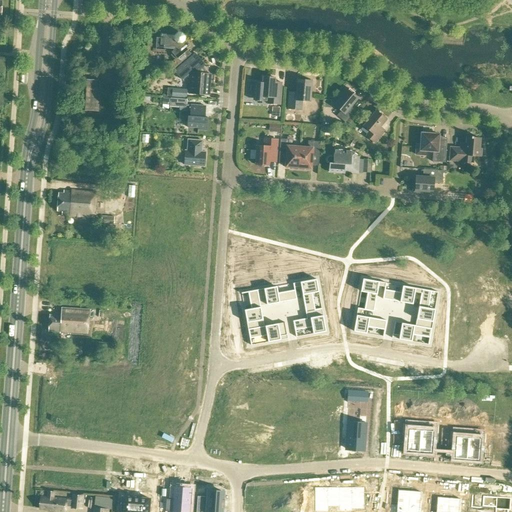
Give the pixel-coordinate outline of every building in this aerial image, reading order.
[(185,48),(187,46),(188,46),(188,45),(188,44),(187,44),(184,41),(185,37),(182,33),(177,33),(174,36),(162,35),(162,34),(161,34),(160,34),(160,35),(160,36),(161,36),(160,39),(157,39),(156,49),(164,50),(172,53),(174,55),(173,57),(174,59),(177,62),(189,52),(187,50),(185,48)] [(195,54),(174,72),(181,80),(186,75),(189,79),(189,87),(188,93),(209,95),(210,88),(211,75),(198,74),(198,71),(205,65),(195,54)] [(262,83),(254,83),(252,101),(261,101),(261,97),(268,98),(267,104),(280,105),(281,92),(274,91),(275,78),(263,77),(262,83)] [(98,111),(100,80),(83,79),(82,110),(98,111)] [(310,102),(312,81),(297,80),(296,93),(289,92),(287,109),(301,110),(302,101),(310,102)] [(169,89),(168,96),(186,98),(187,89),(172,88),(172,90),(169,89)] [(350,107),(357,99),(353,95),(355,93),(349,89),(348,90),(347,90),(334,105),(341,111),(337,116),(345,123),(355,111),(350,107)] [(187,109),(187,99),(170,98),(169,107),(187,109)] [(207,131),(208,118),(205,117),(206,106),(190,105),(189,116),(188,116),(187,127),(198,128),(197,130),(207,131)] [(272,107),(271,116),(279,116),(280,107),(272,107)] [(377,130),(386,119),(376,111),(364,126),(370,131),(366,136),(374,143),(382,134),(377,130)] [(269,123),(269,131),(279,132),(279,124),(269,123)] [(445,163),(447,139),(439,138),(439,135),(421,133),(420,145),(416,145),(415,155),(426,156),(426,151),(433,152),(432,162),(445,163)] [(481,157),(481,149),(479,149),(480,139),(473,138),(473,137),(466,137),(465,145),(462,145),(462,148),(450,147),(449,161),(458,162),(470,163),(470,156),(481,157)] [(257,146),(255,165),(256,165),(257,166),(258,167),(260,167),(261,167),(262,165),(268,166),(268,162),(275,162),(277,140),(265,139),(264,147),(257,146)] [(298,170),(300,147),(292,146),(292,140),(280,139),(279,154),(286,154),(285,167),(291,168),(291,169),(298,170)] [(204,166),(205,152),(201,152),(202,141),(188,140),(187,151),(185,151),(184,165),(204,166)] [(307,148),(300,147),(298,170),(305,171),(305,169),(311,169),(312,156),(319,157),(320,142),(308,141),(307,148)] [(357,173),(359,157),(351,151),(334,150),(333,157),(330,157),(328,157),(327,158),(326,160),(327,161),(328,163),(329,163),(329,172),(344,174),(344,172),(357,173)] [(363,159),(363,172),(370,172),(371,159),(363,159)] [(442,184),(443,171),(440,171),(423,169),(423,177),(416,177),(415,185),(413,184),(412,193),(423,193),(423,191),(433,192),(433,183),(442,184)] [(155,193),(154,206),(187,208),(188,201),(201,202),(202,186),(179,185),(179,195),(155,193)] [(94,217),(96,193),(63,191),(63,193),(58,193),(57,211),(62,211),(62,215),(94,217)] [(465,202),(466,195),(443,193),(443,200),(465,202)] [(171,215),(171,222),(176,223),(175,234),(198,236),(199,224),(190,223),(191,217),(171,215)] [(139,226),(139,241),(150,241),(150,226),(139,226)] [(172,246),(171,253),(188,254),(189,248),(198,248),(198,236),(175,234),(174,246),(172,246)] [(112,248),(110,267),(128,268),(129,249),(112,248)] [(61,261),(60,282),(88,284),(89,265),(93,265),(94,256),(80,255),(79,262),(61,261)] [(165,259),(164,274),(173,274),(172,285),(193,286),(195,271),(186,271),(186,260),(165,259)] [(486,262),(476,264),(480,282),(489,280),(489,281),(497,279),(494,269),(487,270),(486,262)] [(476,264),(457,268),(459,278),(468,276),(470,284),(480,282),(476,264)] [(316,279),(293,284),(293,288),(294,287),(301,286),(305,312),(314,311),(314,310),(311,293),(318,292),(316,279)] [(363,279),(360,292),(367,293),(364,310),(373,312),(378,286),(384,287),(385,287),(386,283),(363,279)] [(489,280),(480,282),(483,300),(499,297),(498,286),(491,288),(489,281),(489,280)] [(470,284),(463,285),(465,295),(472,294),(473,301),(473,302),(483,300),(480,282),(470,284)] [(384,290),(382,299),(412,305),(414,292),(421,294),(422,289),(402,286),(401,293),(384,290)] [(276,287),(257,290),(258,294),(264,293),(267,305),(296,300),(295,290),(294,291),(278,294),(276,287)] [(421,294),(416,319),(428,322),(427,328),(431,329),(435,309),(428,308),(430,292),(431,291),(422,289),(421,294)] [(251,309),(244,310),(248,329),(252,329),(251,322),(263,320),(258,294),(257,290),(248,292),(248,293),(251,309)] [(499,297),(483,300),(486,318),(491,317),(496,316),(495,308),(501,307),(499,297)] [(473,301),(466,303),(468,313),(475,312),(477,320),(486,318),(483,300),(473,302),(473,301)] [(161,301),(160,319),(194,320),(194,301),(161,301)] [(89,336),(90,310),(62,308),(61,316),(49,315),(48,331),(60,332),(60,334),(89,336)] [(319,316),(293,321),(294,330),(295,330),(312,327),(313,334),(326,332),(321,308),(317,309),(319,316)] [(357,308),(353,332),(366,334),(367,327),(384,330),(385,330),(386,321),(360,316),(361,309),(357,308)] [(392,334),(392,338),(411,342),(413,335),(429,338),(430,338),(431,329),(427,328),(401,323),(400,332),(399,336),(393,334),(392,334)] [(252,329),(248,329),(249,338),(250,338),(266,335),(268,342),(287,339),(287,335),(280,336),(278,324),(252,329)] [(166,329),(165,347),(168,347),(171,347),(190,349),(191,343),(191,337),(178,336),(179,329),(166,329)] [(99,342),(99,350),(111,352),(112,343),(99,342)] [(171,347),(170,359),(189,360),(190,351),(190,349),(171,347)] [(166,376),(164,407),(186,409),(188,378),(166,376)] [(55,383),(54,401),(79,402),(80,384),(55,383)] [(497,404),(496,416),(506,417),(507,405),(497,404)] [(299,419),(298,432),(304,432),(303,449),(306,450),(305,451),(312,452),(312,450),(316,450),(318,427),(305,426),(305,419),(299,419)] [(318,427),(316,450),(320,451),(320,452),(326,453),(326,451),(329,451),(330,434),(337,435),(338,422),(325,421),(325,428),(318,427)] [(348,423),(346,449),(363,451),(365,424),(348,423)] [(403,424),(402,436),(408,436),(407,451),(419,452),(421,425),(403,424)] [(421,425),(419,452),(430,453),(432,438),(438,438),(439,427),(421,425)] [(220,426),(217,450),(233,452),(236,428),(220,426)] [(450,431),(449,443),(455,444),(454,459),(466,459),(468,433),(450,431)] [(468,433),(466,459),(478,460),(479,445),(485,446),(486,434),(468,433)] [(511,443),(500,442),(498,460),(506,460),(506,462),(507,462),(508,460),(511,461),(511,463),(511,462),(511,443)] [(166,499),(165,511),(176,511),(188,511),(190,489),(174,488),(173,500),(166,499)] [(314,488),(315,511),(328,511),(328,507),(328,488),(314,488)] [(328,488),(328,507),(339,507),(339,488),(328,488)] [(339,507),(339,511),(351,511),(351,509),(351,488),(339,488),(339,507)] [(351,488),(351,509),(364,509),(364,488),(351,488)] [(307,511),(306,489),(293,490),(295,510),(303,509),(303,511),(307,511)] [(293,490),(280,491),(282,511),(286,511),(286,510),(295,510),(293,490)] [(391,505),(390,511),(408,511),(410,491),(398,490),(397,505),(391,505)] [(197,496),(196,511),(221,511),(222,507),(224,507),(224,500),(223,500),(223,492),(208,491),(207,497),(197,496)] [(282,511),(280,491),(268,492),(270,511),(278,511),(282,511)] [(410,491),(408,511),(420,511),(422,492),(410,491)] [(82,510),(83,496),(73,495),(72,501),(53,499),(54,493),(48,492),(47,498),(41,497),(39,509),(48,510),(48,511),(65,511),(66,507),(71,508),(82,510)] [(268,492),(255,492),(256,511),(263,511),(270,511),(268,492)] [(95,506),(111,508),(112,498),(96,496),(95,506)] [(511,498),(472,496),(471,508),(481,509),(481,508),(483,507),(495,508),(494,511),(507,511),(508,510),(510,511),(510,510),(510,499),(511,499),(511,498)] [(122,497),(120,511),(148,511),(150,499),(122,497)] [(434,511),(430,511),(429,511),(447,511),(449,498),(437,497),(435,511),(434,511)] [(449,498),(447,511),(459,511),(461,499),(449,498)]
